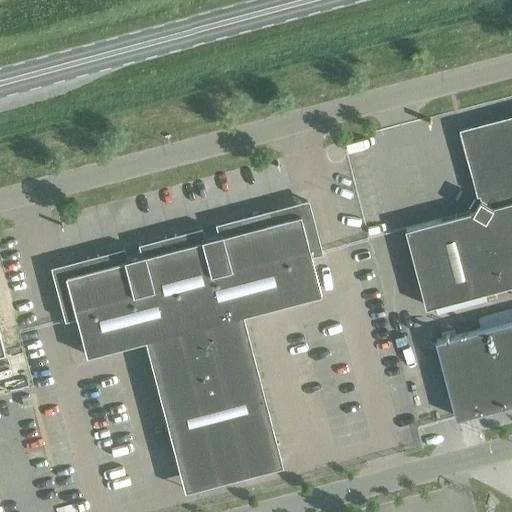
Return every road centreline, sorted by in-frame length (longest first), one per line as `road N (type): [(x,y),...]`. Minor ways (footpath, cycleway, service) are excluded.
road 1 (residential): [(0,203),(511,66)]
road 2 (primary): [(0,85),(316,0)]
road 3 (residential): [(273,511),(511,452)]
